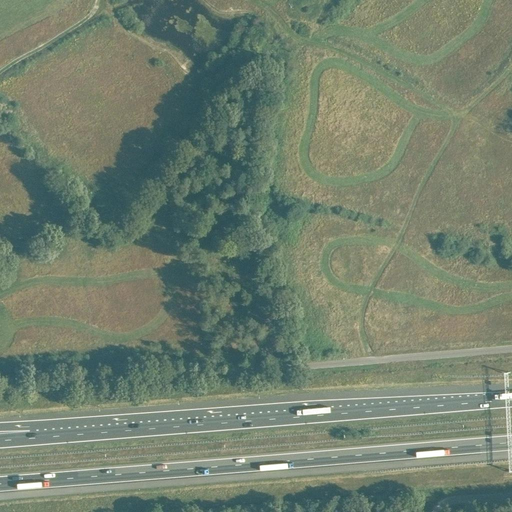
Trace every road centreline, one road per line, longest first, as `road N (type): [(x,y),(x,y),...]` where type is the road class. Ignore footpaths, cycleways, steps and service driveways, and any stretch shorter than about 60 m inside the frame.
road 1 (motorway): [(511,398),(0,440)]
road 2 (motorway): [(0,484),(511,442)]
road 3 (unclassified): [(511,348),(0,389)]
